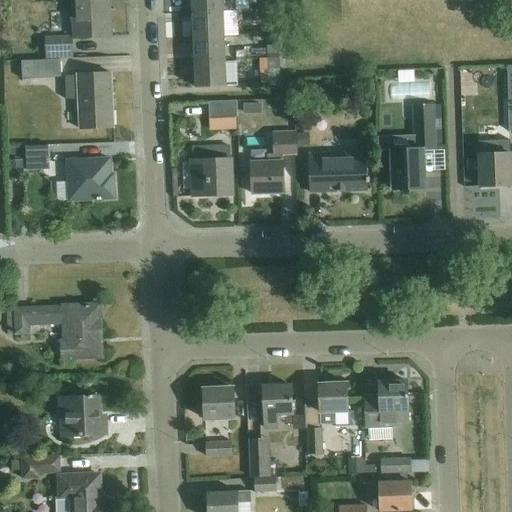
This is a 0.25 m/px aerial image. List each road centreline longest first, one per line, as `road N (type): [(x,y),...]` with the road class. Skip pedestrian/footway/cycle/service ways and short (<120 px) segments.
road 1 (residential): [(511,236),(154,252)]
road 2 (residential): [(159,354),(436,348)]
road 3 (residential): [(154,252),(145,0)]
road 4 (residential): [(436,348),(441,511)]
road 5 (residential): [(166,511),(159,354)]
road 6 (residential): [(511,490),(507,344)]
road 7 (residential): [(9,254),(154,252)]
